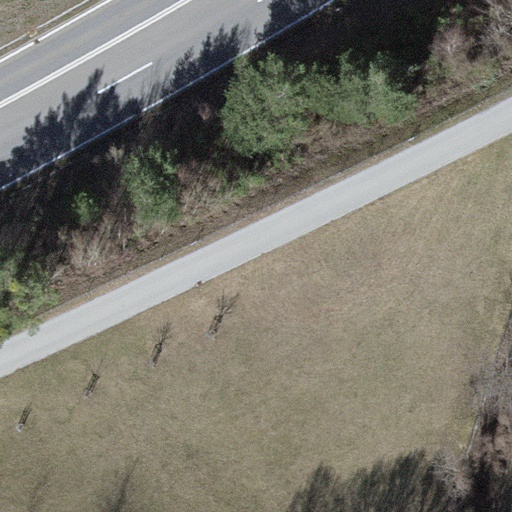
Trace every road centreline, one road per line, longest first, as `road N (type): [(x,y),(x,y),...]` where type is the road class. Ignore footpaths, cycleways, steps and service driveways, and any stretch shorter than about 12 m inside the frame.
road 1 (track): [(0,364),(511,126)]
road 2 (trunk): [(0,110),(195,0)]
